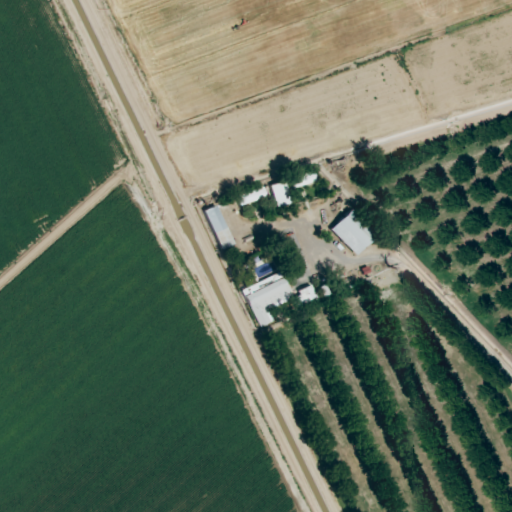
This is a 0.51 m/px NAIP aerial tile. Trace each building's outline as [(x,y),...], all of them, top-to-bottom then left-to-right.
[(314,182),(311,172),(288,179),(291,189),(314,182)] [(272,206),(287,204),(284,183),(269,185),(272,206)] [(235,194),(238,205),(264,200),(262,189),(235,194)] [(219,251),(231,245),(213,206),(201,212),(219,251)] [(353,257),(374,237),(348,210),(328,230),(353,257)] [(255,328),(271,322),(266,310),(289,301),(279,275),(240,289),(255,328)] [(314,300),(309,286),(295,292),(297,297),(290,300),(293,308),(314,300)]
